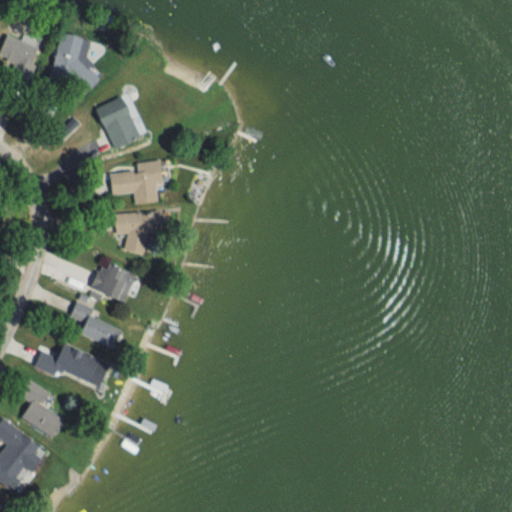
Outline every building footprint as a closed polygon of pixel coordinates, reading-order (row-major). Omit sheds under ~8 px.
[(0,60),(7,63),(3,76),(23,82),(33,47),(0,37),(0,60)] [(106,151),(132,139),(113,97),(88,108),(106,151)] [(131,171),(104,174),(106,195),(133,193),(133,192),(155,190),(153,161),(131,163),(131,171)] [(140,253),(139,212),(109,213),(110,234),(120,233),(121,253),(140,253)] [(119,305),(128,272),(93,263),(84,295),(119,305)] [(73,334),(108,348),(115,331),(85,318),(89,309),(71,302),(64,317),(78,323),(73,334)] [(29,367),(51,376),(53,370),(81,383),(92,359),(67,347),(60,362),(36,351),(29,367)] [(25,402),(16,417),(34,428),(53,398),(24,379),(13,395),(25,402)] [(0,486),(3,489),(20,467),(26,471),(42,451),(0,418),(0,442),(3,445),(0,448),(0,486)]
